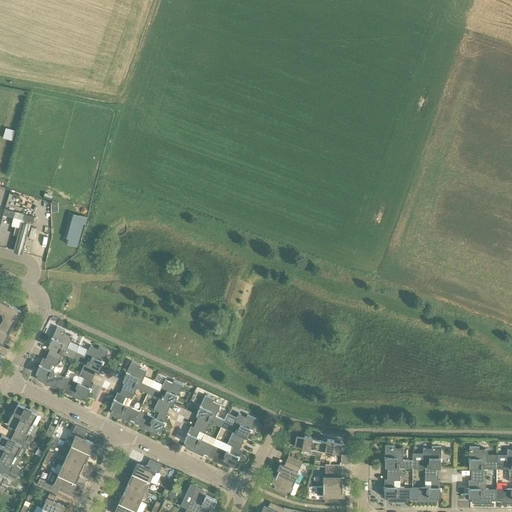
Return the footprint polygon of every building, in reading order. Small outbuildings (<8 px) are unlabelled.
[(4,137),(13,139),(15,129),(6,127),(4,137)] [(13,218),(14,212),(5,209),(3,215),(13,218)] [(14,218),(22,221),(23,221),(25,215),(14,212),(13,218),(14,218)] [(23,221),(33,223),(35,217),(25,214),(25,215),(23,221)] [(22,221),(14,218),(12,226),(16,227),(20,228),(22,222),(22,221)] [(66,238),(78,241),(83,223),(71,220),(66,238)] [(37,229),(31,227),(28,238),(34,240),(37,229)] [(0,312),(1,313),(2,315),(14,322),(21,311),(4,302),(0,308),(0,312)] [(3,319),(0,324),(0,328),(8,333),(14,322),(2,315),(3,319)] [(48,347),(50,348),(48,354),(59,359),(62,354),(73,359),(76,352),(67,348),(72,337),(65,334),(66,331),(57,327),(48,347)] [(8,333),(0,328),(0,342),(2,344),(8,333)] [(99,370),(100,368),(108,351),(99,347),(98,349),(90,345),(85,356),(76,352),(73,359),(84,364),(82,370),(94,375),(97,369),(99,370)] [(36,374),(39,375),(36,380),(55,388),(56,386),(60,387),(59,388),(60,388),(65,377),(48,369),(51,363),(57,365),(59,359),(48,354),(45,359),(43,358),(36,374)] [(136,388),(148,393),(151,386),(142,382),(147,371),(139,368),(140,366),(131,362),(122,381),(125,382),(122,388),(134,394),(136,388)] [(87,397),(88,394),(94,382),(91,381),(94,375),(82,370),(79,376),(84,378),(82,384),(65,377),(60,388),(64,390),(63,392),(82,400),(84,395),(87,397)] [(173,404),(174,402),(182,385),(174,381),(173,383),(165,380),(160,391),(151,386),(148,393),(159,398),(156,404),(168,409),(171,403),(173,404)] [(110,408),(113,409),(111,414),(129,422),(130,420),(134,422),(134,423),(140,411),(123,403),(126,397),(131,400),(134,394),(122,388),(120,394),(117,393),(110,408)] [(196,415),(199,416),(196,422),(208,428),(210,422),(221,427),(225,420),(215,416),(220,405),(213,402),(214,399),(205,395),(196,415)] [(12,414),(32,424),(37,414),(18,404),(13,414),(12,413),(12,414)] [(161,431),(162,429),(168,416),(166,415),(168,409),(156,404),(154,410),(159,413),(156,419),(140,411),(134,423),(135,423),(135,422),(139,424),(138,426),(156,435),(158,430),(161,431)] [(247,438),(248,436),(256,419),(247,415),(246,417),(239,413),(233,425),(225,420),(221,427),(233,432),(230,438),(242,443),(245,437),(247,438)] [(16,429),(13,434),(27,441),(30,435),(27,433),(31,424),(32,424),(12,414),(7,424),(16,429)] [(184,441),(187,443),(185,448),(203,456),(204,454),(208,456),(213,445),(196,437),(199,431),(205,434),(208,428),(196,422),(193,428),(191,427),(184,441)] [(56,428),(50,425),(45,436),(51,439),(56,428)] [(27,441),(13,434),(11,440),(2,435),(0,438),(0,446),(16,455),(21,446),(27,449),(30,443),(27,441)] [(311,439),(311,437),(304,435),(304,438),(296,436),(294,446),(312,449),(311,454),(316,455),(319,440),(311,439)] [(77,436),(72,446),(89,453),(93,443),(77,436)] [(52,448),(53,444),(56,438),(52,437),(48,446),(52,448)] [(235,465),(236,462),(242,450),(239,449),(242,443),(230,438),(227,444),(233,446),(230,453),(213,445),(208,456),(208,457),(209,456),(213,458),(211,460),(230,468),(232,464),(235,465)] [(321,456),(322,451),(340,454),(342,444),(334,443),(334,441),(327,439),(327,442),(319,440),(316,455),(321,456)] [(0,459),(0,460),(0,466),(10,472),(11,472),(17,475),(20,468),(12,461),(15,455),(16,456),(16,455),(0,446),(0,459)] [(72,446),(67,456),(84,463),(89,453),(72,446)] [(385,446),(385,464),(385,467),(387,467),(387,474),(400,474),(400,468),(413,468),(413,461),(403,460),(403,448),(394,448),(394,446),(385,446)] [(441,468),(441,465),(441,446),(431,446),(431,449),(423,449),(423,453),(413,453),(413,461),(413,468),(425,468),(425,474),(438,474),(438,468),(441,468)] [(469,468),(471,468),(471,475),(484,475),(484,469),(497,469),(497,462),(487,462),(487,450),(479,449),(479,447),(469,447),(469,468)] [(511,449),(507,450),(507,462),(497,462),(497,469),(509,469),(509,476),(511,475),(511,449)] [(306,465),(301,463),(302,462),(289,455),(286,461),(300,467),(299,469),(303,471),(306,465)] [(67,456),(63,465),(80,473),(84,463),(67,456)] [(158,473),(162,464),(150,459),(146,468),(137,464),(132,474),(150,482),(154,472),(158,473)] [(277,474),(294,482),(298,473),(297,473),(299,469),(300,467),(286,461),(287,462),(284,467),(280,465),(278,470),(279,470),(277,474)] [(63,465),(58,475),(75,483),(80,473),(63,465)] [(14,481),(17,475),(11,472),(10,472),(0,466),(0,485),(5,477),(14,481)] [(323,477),(323,487),(343,487),(343,483),(344,483),(344,478),(339,478),(339,472),(325,471),(325,477),(323,477)] [(132,474),(128,483),(145,491),(150,482),(132,474)] [(273,489),(287,496),(289,490),(290,491),(294,482),(277,474),(275,478),(274,477),(272,482),(276,484),(274,489),(273,489)] [(384,480),(384,494),(384,496),(387,497),(387,502),(407,502),(407,499),(412,499),(412,500),(412,488),(394,487),(394,481),(400,481),(400,474),(387,474),(387,480),(384,480)] [(440,497),(440,494),(440,481),(438,481),(438,474),(425,474),(425,481),(431,481),(431,488),(412,488),(412,500),(413,499),(417,500),(417,502),(437,502),(437,497),(440,497)] [(75,483),(58,475),(54,485),(40,478),(37,484),(57,493),(60,488),(70,493),(75,483)] [(468,498),(472,498),(471,503),(491,503),(491,501),(496,501),(496,502),(496,489),(478,489),(478,482),(484,482),(484,475),(471,475),(471,481),(469,481),(468,498)] [(501,501),(501,503),(511,503),(511,475),(509,476),(509,482),(511,482),(511,489),(496,489),(496,502),(497,502),(497,501),(501,501)] [(141,501),(145,491),(128,483),(123,493),(141,501)] [(180,506),(187,509),(193,511),(203,511),(206,507),(212,510),(217,500),(204,494),(205,491),(190,484),(180,506)] [(324,496),(324,503),(340,503),(340,502),(339,502),(339,497),(344,497),(344,491),(343,491),(343,487),(323,487),(323,496),(324,496)] [(176,492),(171,489),(168,496),(173,498),(176,492)] [(53,501),(56,496),(49,493),(42,508),(50,511),(61,511),(64,506),(53,501)] [(136,511),(141,501),(123,493),(119,503),(136,511)] [(262,511),(292,511),(293,509),(284,507),(284,508),(270,502),(270,503),(271,503),(268,508),(264,506),(262,511),(263,511),(262,511)] [(138,511),(136,511),(119,503),(114,511),(138,511)]
